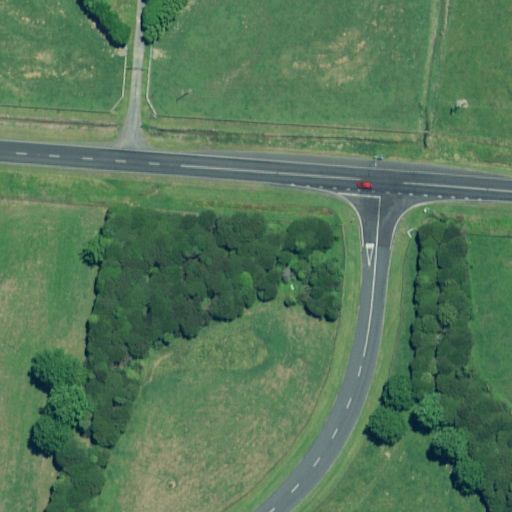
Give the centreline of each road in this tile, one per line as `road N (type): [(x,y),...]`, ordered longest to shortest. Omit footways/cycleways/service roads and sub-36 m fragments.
road 1 (unclassified): [(382,182),(0,152)]
road 2 (residential): [(271,511),(315,466),(350,403),(366,343),(382,182)]
road 3 (unclassified): [(511,190),(382,182)]
